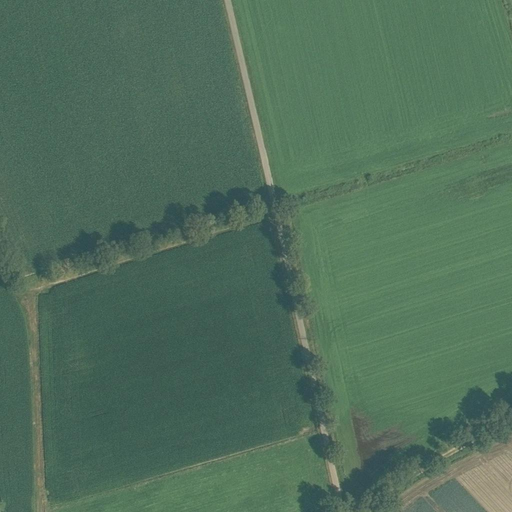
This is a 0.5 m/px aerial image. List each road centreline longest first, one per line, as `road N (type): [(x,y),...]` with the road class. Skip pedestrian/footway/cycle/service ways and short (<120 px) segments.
road 1 (unclassified): [(226,0),(339,511)]
road 2 (track): [(276,212),(30,293)]
road 3 (track): [(41,511),(30,293)]
road 4 (track): [(369,511),(511,412)]
